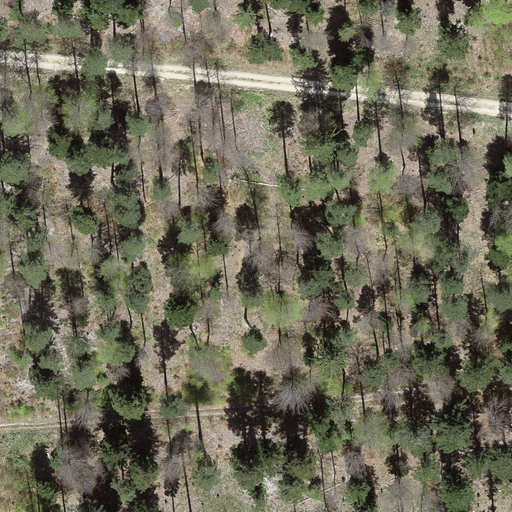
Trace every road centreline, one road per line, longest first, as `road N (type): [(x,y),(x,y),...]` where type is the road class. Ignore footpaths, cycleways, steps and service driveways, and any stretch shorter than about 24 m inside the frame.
road 1 (track): [(511,111),(0,52)]
road 2 (track): [(511,385),(0,425)]
